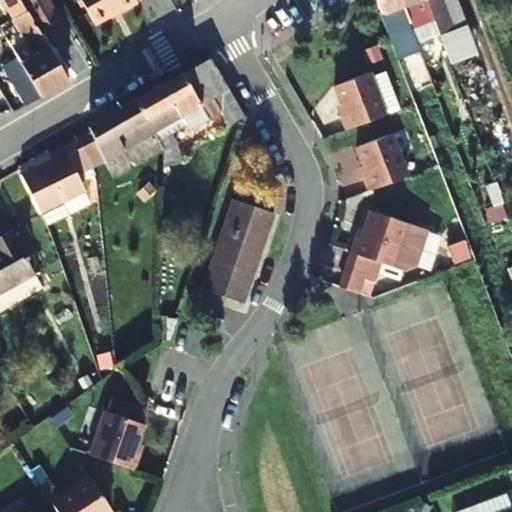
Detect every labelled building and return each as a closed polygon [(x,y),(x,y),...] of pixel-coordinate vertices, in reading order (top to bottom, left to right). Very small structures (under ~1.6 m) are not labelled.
[(19,0),(0,0),(0,3),(10,21),(27,11),(19,0)] [(19,0),(27,11),(38,31),(56,19),(45,0),(19,0)] [(101,22),(88,0),(82,0),(97,25),(101,22)] [(121,10),(123,14),(138,5),(134,0),(88,0),(101,22),(121,10)] [(403,0),(375,0),(389,37),(414,28),(406,7),(403,0)] [(427,0),(440,34),(454,29),(446,0),(445,0),(437,3),(436,0),(427,0)] [(38,31),(27,11),(10,21),(25,46),(0,63),(0,71),(21,106),(67,80),(38,31)] [(241,114),(222,81),(209,56),(132,99),(148,129),(168,167),(184,158),(173,137),(187,132),(185,127),(219,109),(227,122),(241,114)] [(384,115),(368,73),(334,86),(345,113),(339,115),(345,130),(384,115)] [(86,165),(148,129),(132,99),(85,126),(89,133),(73,140),(86,165)] [(85,126),(70,134),(73,140),(89,133),(85,126)] [(61,146),(73,140),(70,134),(59,141),(61,146)] [(407,176),(391,134),(357,147),(367,174),(362,176),(368,191),(407,176)] [(73,171),(86,165),(73,140),(61,146),(71,169),(73,171)] [(52,157),(49,152),(61,146),(59,141),(16,165),(20,173),(52,157)] [(71,169),(61,146),(49,152),(52,157),(20,173),(23,181),(38,210),(80,189),(73,171),(71,169)] [(272,217),(230,201),(209,261),(252,278),(272,217)] [(396,268),(410,225),(371,212),(362,240),(357,238),(352,253),(396,268)] [(0,260),(13,283),(30,274),(8,231),(0,235),(0,260)] [(0,306),(20,296),(13,283),(0,260),(0,306)] [(30,274),(13,283),(20,296),(37,288),(30,274)] [(143,425),(104,411),(89,455),(133,470),(138,454),(133,453),(143,425)] [(108,511),(111,511),(88,476),(50,501),(57,511),(108,511)]
